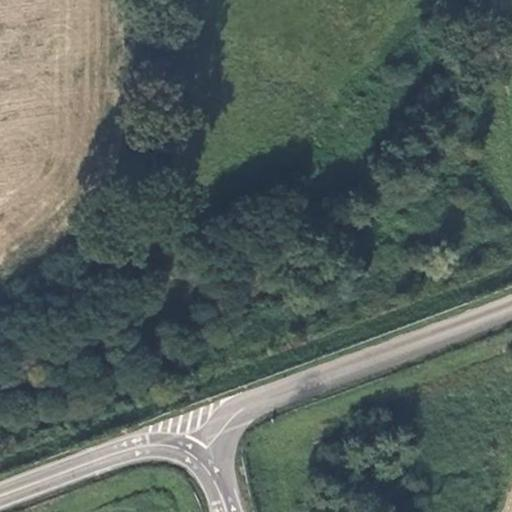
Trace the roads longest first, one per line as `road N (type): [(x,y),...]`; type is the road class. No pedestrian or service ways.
road 1 (unclassified): [(203,423),(511,312)]
road 2 (unclassified): [(203,423),(0,496)]
